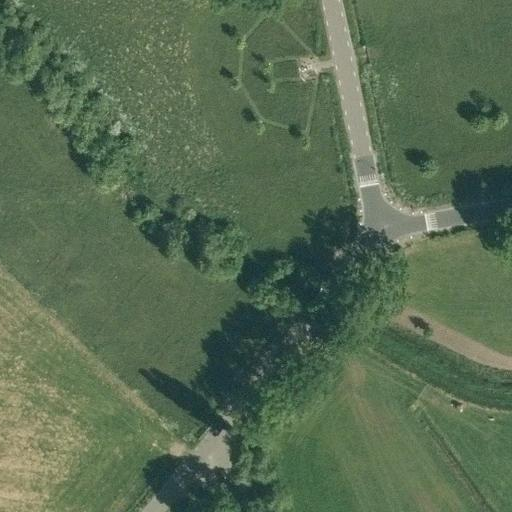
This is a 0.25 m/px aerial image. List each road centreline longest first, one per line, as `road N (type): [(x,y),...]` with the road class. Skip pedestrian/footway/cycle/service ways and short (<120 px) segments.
road 1 (unclassified): [(214,445),(383,245)]
road 2 (unclassified): [(383,245),(332,0)]
road 3 (unclassified): [(511,211),(383,245)]
